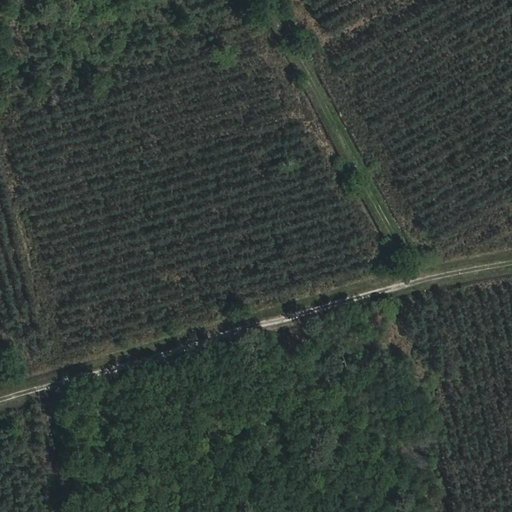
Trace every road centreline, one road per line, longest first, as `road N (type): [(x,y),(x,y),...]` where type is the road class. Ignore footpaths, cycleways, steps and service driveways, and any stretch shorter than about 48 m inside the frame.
road 1 (track): [(511,262),(418,279),(0,401)]
road 2 (track): [(268,0),(423,278)]
